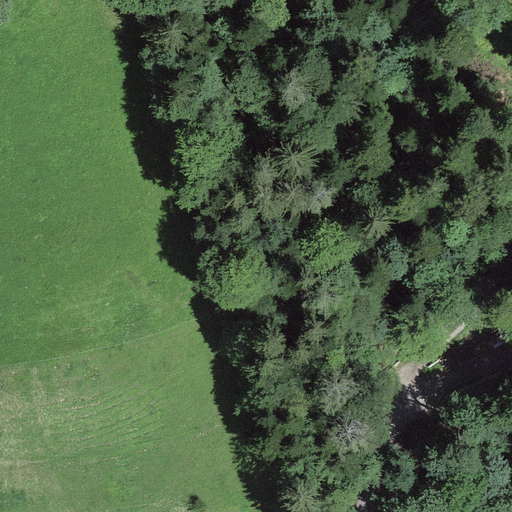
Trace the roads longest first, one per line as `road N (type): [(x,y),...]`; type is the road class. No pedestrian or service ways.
road 1 (track): [(393,438),(390,388),(466,316),(511,247)]
road 2 (track): [(361,511),(414,402),(511,353)]
